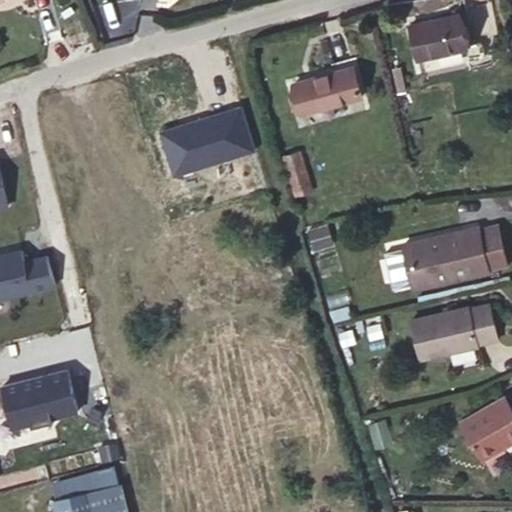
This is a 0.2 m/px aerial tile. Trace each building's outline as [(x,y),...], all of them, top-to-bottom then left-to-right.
[(412,25),(419,58),(468,48),(460,14),(412,25)] [(295,84),(302,112),(362,97),(354,68),(295,84)] [(250,256),(208,270),(167,141),(133,152),(186,319),(297,284),(289,260),(255,271),(250,256)] [(0,203),(12,201),(0,147),(0,203)] [(430,244),(428,238),(404,244),(414,288),(489,270),(480,227),(466,230),(467,236),(430,244)] [(466,230),(428,238),(430,244),(467,236),(466,230)] [(399,242),(383,245),(392,285),(408,281),(399,242)] [(22,249),(0,254),(0,299),(57,286),(47,254),(24,260),(22,249)] [(475,304),(412,318),(421,358),(483,345),(483,341),(498,338),(490,303),(475,306),(475,304)] [(68,369),(4,385),(15,428),(79,411),(68,369)] [(511,406),(505,395),(461,421),(484,459),(511,442),(511,406)] [(40,511),(129,511),(122,481),(38,500),(40,511)]
